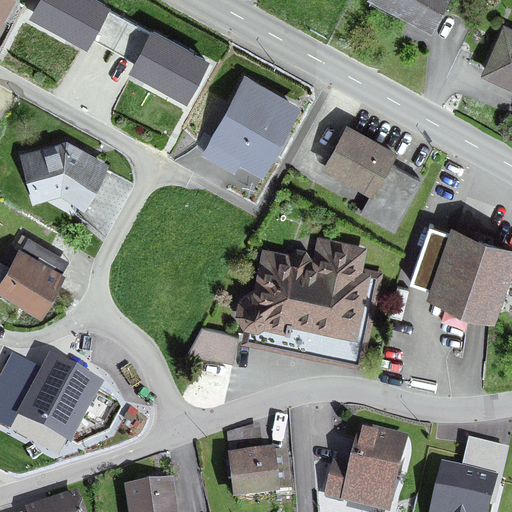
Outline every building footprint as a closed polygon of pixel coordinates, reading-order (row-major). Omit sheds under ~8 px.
[(110,1),(108,0),(36,0),(30,11),(87,43),(110,1)] [(377,0),(428,27),(442,0),(377,0)] [(208,52),(154,23),(129,67),(183,97),(208,52)] [(506,82),(509,76),(511,77),(511,33),(503,29),(483,71),(506,82)] [(298,104),(247,76),(207,148),(259,176),(298,104)] [(324,164),(371,189),(358,212),(390,229),(418,180),(386,162),(391,153),(344,128),(324,164)] [(49,182),(61,189),(82,200),(100,166),(64,146),(23,157),(32,187),(49,182)] [(500,279),(511,283),(511,253),(452,233),(433,290),(489,309),(500,279)] [(1,290),(37,312),(59,275),(31,259),(39,246),(26,238),(9,267),(10,274),(1,290)] [(249,324),(246,337),(355,360),(373,277),(354,273),(359,250),(319,242),(314,265),(304,263),(305,259),(302,254),(295,252),(289,256),(287,266),(262,261),(255,296),(249,295),(239,301),(237,313),(243,323),(249,324)] [(232,358),(239,332),(202,326),(189,349),(232,358)] [(102,381),(51,353),(19,411),(70,439),(102,381)] [(400,443),(361,433),(352,470),(331,465),(324,496),(345,501),(348,490),(386,499),(400,443)] [(234,497),(287,491),(283,455),(230,461),(231,470),(225,471),(226,481),(232,480),(234,497)] [(487,511),(496,474),(443,462),(431,511),(487,511)] [(129,511),(171,511),(168,484),(126,490),(129,511)] [(77,511),(73,499),(34,511),(77,511)]
